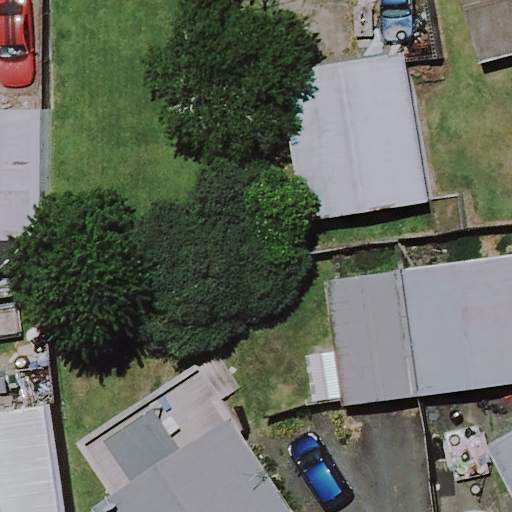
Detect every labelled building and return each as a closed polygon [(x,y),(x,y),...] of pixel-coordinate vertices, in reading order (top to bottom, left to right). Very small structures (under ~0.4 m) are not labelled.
[(511,61),(511,0),(453,0),(471,71),(511,61)] [(427,207),(402,59),(287,78),(313,227),(427,207)] [(0,281),(41,282),(41,232),(42,115),(0,114),(0,281)] [(511,386),(511,255),(322,286),(342,413),(511,386)] [(0,511),(70,511),(52,408),(0,416),(0,511)] [(285,511),(226,421),(91,507),(94,511),(285,511)] [(511,441),(486,455),(511,504),(511,441)]
